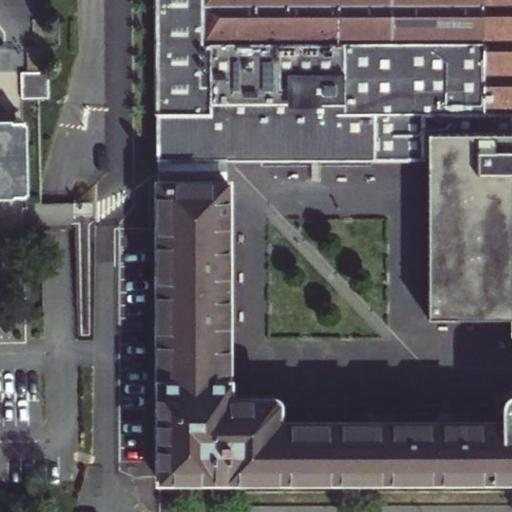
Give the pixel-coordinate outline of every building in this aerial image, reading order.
[(419,158),(426,158),(425,0),(155,0),(155,162),(228,161),(228,159),(395,158),(419,158)] [(511,131),(511,0),(425,0),(426,131),(511,131)] [(0,193),(47,194),(47,117),(0,118),(0,193)] [(511,131),(426,131),(426,158),(427,180),(427,197),(428,220),(428,235),(428,255),(429,270),(429,280),(429,292),(430,316),(511,316),(511,131)] [(419,180),(419,158),(395,158),(402,292),(429,292),(429,280),(422,280),(421,270),(429,270),(428,255),(421,255),(421,235),(428,235),(428,220),(420,220),(420,198),(427,197),(427,180),(419,180)] [(228,161),(155,162),(155,180),(228,180),(228,161)] [(221,479),(511,478),(511,393),(508,395),(502,400),(501,417),(277,418),(278,399),(276,397),(274,395),(271,394),(227,394),(228,180),(155,180),(155,390),(156,479),(169,479),(221,479)] [(302,188),(303,213),(347,211),(346,186),(302,188)] [(277,418),(501,417),(502,400),(278,399),(277,418)]
